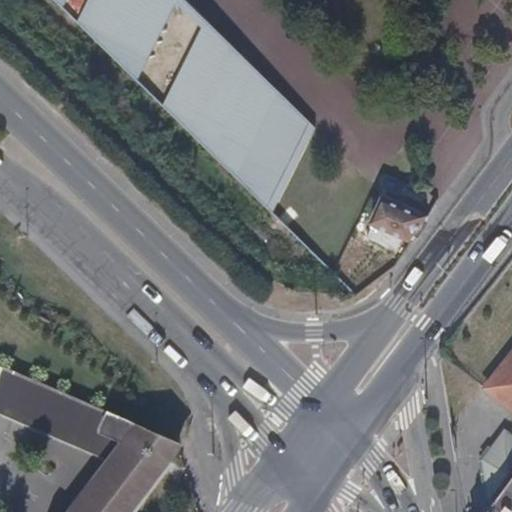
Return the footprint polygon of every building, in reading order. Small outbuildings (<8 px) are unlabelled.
[(61,0),(269,206),(279,206),(314,135),(312,122),(189,0),(61,0)] [(374,197),(362,228),(407,246),(419,215),(374,197)] [(511,359),(487,391),(511,410),(511,359)] [(0,414),(107,459),(123,439),(100,430),(107,411),(7,369),(0,385),(0,414)] [(123,439),(107,459),(66,511),(124,511),(177,442),(107,411),(100,430),(123,439)] [(511,511),(511,436),(506,432),(483,463),(489,504),(500,511),(511,511)]
